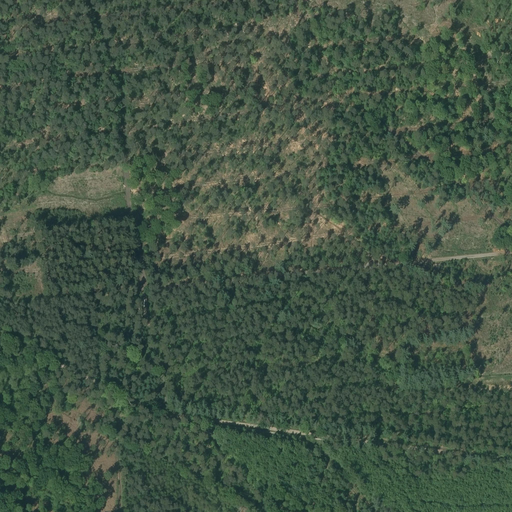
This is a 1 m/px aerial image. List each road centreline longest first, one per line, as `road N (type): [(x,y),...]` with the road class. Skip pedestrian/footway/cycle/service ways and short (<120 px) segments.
road 1 (track): [(0,336),(157,414),(511,461)]
road 2 (track): [(511,253),(0,298)]
